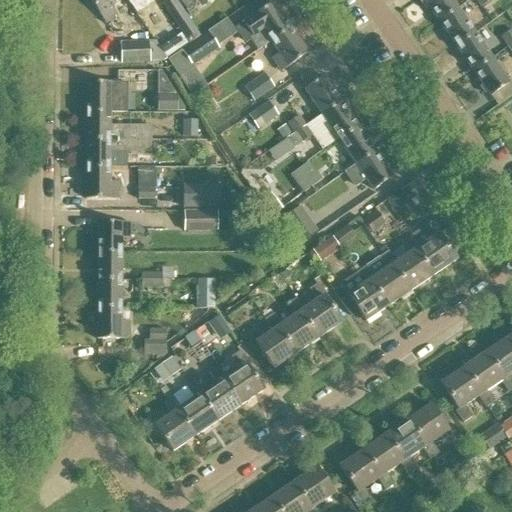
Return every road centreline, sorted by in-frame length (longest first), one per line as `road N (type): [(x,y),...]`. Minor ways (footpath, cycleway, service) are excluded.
road 1 (residential): [(155,511),(39,350),(35,44),(44,0)]
road 2 (residential): [(161,511),(511,270)]
road 3 (residential): [(511,210),(369,0)]
